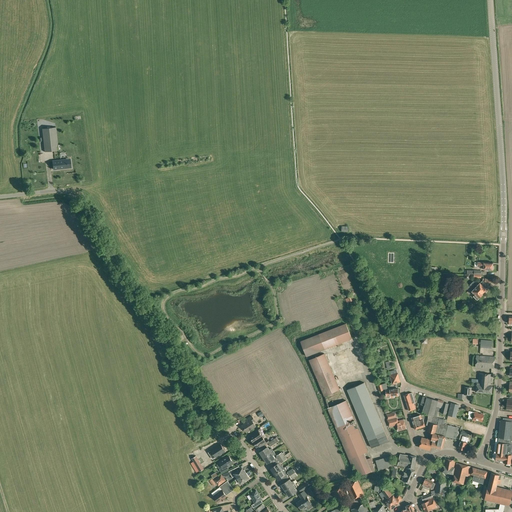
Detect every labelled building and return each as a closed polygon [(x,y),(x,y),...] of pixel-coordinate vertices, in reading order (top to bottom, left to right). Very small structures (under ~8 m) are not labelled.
[(42,129),(44,150),(51,149),(58,148),(55,127),(42,129)] [(41,157),(31,158),(31,164),(27,164),(27,166),(42,166),(41,157)] [(66,160),(53,161),(54,169),(67,168),(66,160)] [(62,171),(53,170),(53,179),(60,180),(60,173),(62,173),(62,171)] [(43,172),(33,173),(34,182),(44,181),(43,172)] [(490,284),(491,279),(483,278),(483,281),(482,281),(478,285),(474,281),(468,287),(472,291),(475,294),(474,294),(475,295),(473,296),(477,300),(479,298),(480,298),(481,297),(482,296),(483,295),(483,294),(482,293),(486,289),(488,287),(490,284)] [(306,356),(325,349),(352,339),(346,324),(300,341),(306,356)] [(324,396),(339,389),(324,353),(309,360),(324,396)] [(494,368),(495,357),(476,356),(475,367),(494,368)] [(392,384),(400,381),(396,369),(389,372),(392,384)] [(476,385),(476,392),(492,393),(492,386),(490,386),(491,374),(479,373),(479,380),(478,382),(476,382),(476,385)] [(388,440),(364,382),(347,390),(365,432),(371,447),(388,440)] [(394,397),(394,396),(398,396),(398,389),(386,389),(386,396),(390,396),(390,398),(394,397)] [(409,411),(416,409),(414,403),(415,403),(412,393),(404,395),(407,403),(406,404),(407,407),(408,407),(409,411)] [(438,401),(426,397),(423,396),(421,404),(424,405),(422,413),(428,415),(427,419),(426,425),(428,426),(429,423),(431,424),(433,418),(436,407),(438,401)] [(448,404),(443,402),(444,401),(438,399),(438,401),(436,407),(441,408),(440,412),(446,414),(448,404)] [(365,460),(363,453),(367,451),(346,401),(328,408),(356,476),(374,471),(372,462),(370,458),(365,460)] [(456,417),(459,405),(451,403),(448,415),(456,417)] [(249,417),(244,410),(239,414),(244,421),(249,417)] [(475,412),(469,411),(468,414),(469,415),(468,418),(472,419),(472,420),(476,421),(476,420),(482,421),(483,414),(478,413),(478,412),(475,412)] [(396,417),(395,412),(386,414),(388,420),(387,420),(388,424),(389,424),(390,427),(396,425),(398,431),(406,429),(404,419),(398,421),(397,417),(396,417)] [(420,418),(422,418),(420,415),(411,418),(413,424),(417,423),(416,420),(420,418)] [(246,432),(255,426),(253,422),(254,422),(252,419),(253,418),(252,416),(246,419),(248,422),(242,426),(246,432)] [(419,419),(420,418),(416,420),(417,423),(413,424),(415,429),(425,426),(423,420),(419,421),(419,419)] [(429,423),(428,426),(427,432),(433,433),(431,439),(427,438),(427,439),(422,437),(419,447),(430,450),(431,446),(441,448),(443,448),(445,436),(456,439),(459,427),(444,424),(445,420),(439,418),(439,419),(433,418),(431,424),(429,423)] [(511,454),(511,418),(501,418),(505,418),(505,421),(500,420),(498,438),(499,438),(498,449),(495,449),(494,453),(493,454),(492,459),(493,460),(496,460),(500,461),(500,462),(511,463),(511,454)] [(262,436),(260,433),(261,433),(259,430),(261,429),(259,427),(253,431),(254,434),(250,437),(253,442),(262,436)] [(262,436),(253,442),(256,447),(261,444),(263,446),(269,442),(268,439),(265,441),(262,436)] [(465,442),(466,437),(463,436),(461,441),(460,441),(458,448),(462,449),(462,450),(464,450),(465,450),(467,443),(465,442)] [(213,459),(215,457),(225,451),(225,450),(225,449),(223,446),(222,446),(221,444),(211,451),(208,452),(213,459)] [(263,458),(271,453),(267,447),(260,452),(263,458)] [(279,459),(281,463),(286,459),(285,457),(291,453),(290,452),(286,454),(286,455),(279,459)] [(267,463),(275,458),(271,453),(263,458),(267,463)] [(219,461),(223,467),(219,469),(222,472),(229,469),(228,467),(234,462),(229,455),(219,461)] [(410,455),(405,455),(405,456),(400,455),(398,465),(408,467),(414,468),(416,456),(410,455)] [(191,458),(199,472),(204,469),(196,456),(191,458)] [(378,470),(379,469),(393,466),(391,456),(376,460),(378,470)] [(453,474),(456,461),(445,458),(442,472),(453,474)] [(274,474),(285,467),(284,467),(284,468),(282,465),(280,466),(278,463),(270,468),(274,474)] [(469,476),(471,467),(456,463),(451,485),(455,486),(456,482),(463,484),(465,475),(469,476)] [(285,467),(274,474),(278,480),(286,475),(285,474),(286,474),(285,471),(286,470),(285,467)] [(409,484),(415,471),(408,467),(405,473),(404,472),(402,476),(404,476),(402,481),(409,484)] [(483,484),(485,478),(487,471),(472,467),(470,474),(474,475),(472,481),(483,484)] [(237,478),(246,473),(244,470),(243,470),(242,468),(236,472),(235,469),(229,472),(233,477),(236,475),(237,478)] [(511,492),(511,490),(496,487),(499,475),(491,472),(487,488),(486,487),(486,488),(487,488),(486,491),(484,500),(501,503),(499,509),(486,509),(485,511),(502,511),(505,504),(509,505),(511,492)] [(237,478),(235,480),(237,483),(239,481),(241,483),(248,478),(247,476),(248,476),(246,473),(237,478)] [(218,486),(226,480),(221,474),(214,480),(218,486)] [(285,490),(295,484),(297,482),(295,479),(291,482),(289,480),(281,485),(285,490)] [(433,489),(435,485),(432,484),(433,482),(425,479),(422,484),(430,488),(433,489)] [(365,497),(357,480),(346,486),(352,500),(360,496),(361,499),(365,497)] [(218,502),(227,496),(224,492),(228,488),(231,486),(227,481),(225,483),(219,487),(220,487),(211,493),(213,496),(218,502)] [(435,496),(439,497),(439,493),(445,494),(446,483),(436,482),(435,490),(435,493),(435,496)] [(295,484),(285,490),(289,496),(296,491),(295,488),(297,487),(295,484)] [(336,502),(348,496),(343,486),(331,492),(336,502)] [(395,498),(393,495),(387,487),(379,494),(382,498),(385,496),(387,499),(390,496),(391,497),(385,501),(390,508),(395,505),(399,503),(398,502),(402,499),(399,494),(395,498)] [(253,508),(258,505),(257,502),(262,499),(256,490),(249,494),(255,503),(252,505),(253,508)] [(431,494),(427,496),(427,499),(432,497),(435,496),(435,493),(435,490),(431,491),(432,494),(431,494)] [(296,503),(301,509),(306,506),(308,509),(312,506),(310,504),(311,503),(307,496),(308,496),(304,491),(299,494),(302,499),(296,503)] [(425,511),(432,509),(437,507),(433,498),(428,500),(428,501),(422,503),(425,511)]
